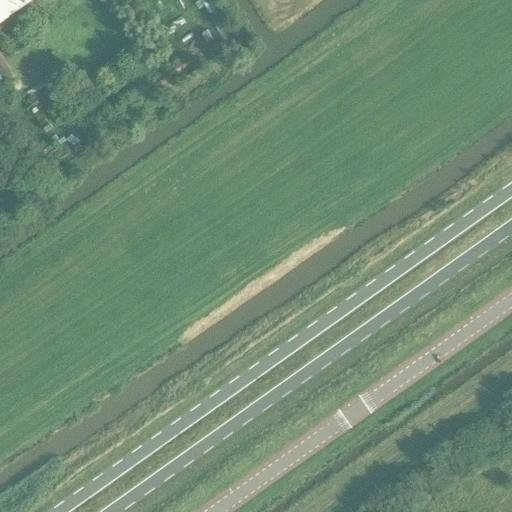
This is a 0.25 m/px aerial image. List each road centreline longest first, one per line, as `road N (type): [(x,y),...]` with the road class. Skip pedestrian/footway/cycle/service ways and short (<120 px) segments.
road 1 (primary): [(511,191),(63,511)]
road 2 (primary): [(110,511),(511,227)]
road 3 (unclassified): [(511,300),(214,511)]
